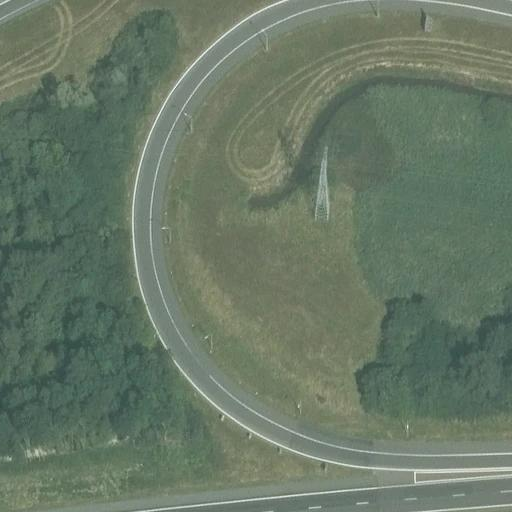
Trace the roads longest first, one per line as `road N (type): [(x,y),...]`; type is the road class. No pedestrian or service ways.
road 1 (motorway): [(511,466),(363,459),(281,436),(211,391),(151,305),(143,190),(185,90),(248,29),(319,0)]
road 2 (motorway): [(511,492),(281,511)]
